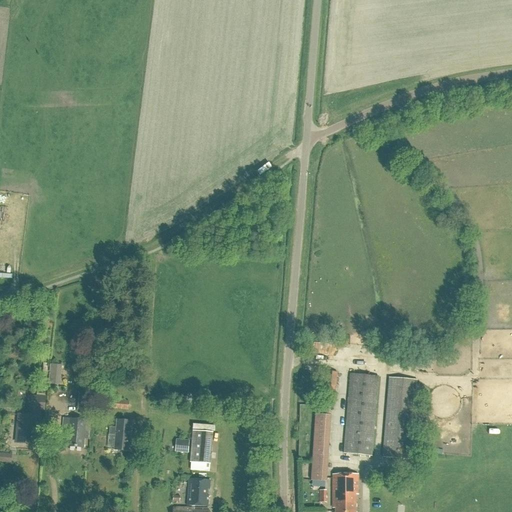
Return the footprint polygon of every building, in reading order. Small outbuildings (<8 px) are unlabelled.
[(50,365),(49,385),(60,386),(62,365),(50,365)] [(334,401),(335,387),(337,387),(338,373),(323,372),(322,386),(325,386),(324,400),(334,401)] [(343,454),(372,457),(379,377),(350,374),(343,454)] [(383,458),(411,460),(418,380),(389,378),(383,458)] [(79,393),(77,413),(93,414),(94,394),(79,393)] [(44,409),(45,397),(36,397),(35,398),(28,397),(27,416),(18,415),(15,442),(35,444),(38,409),(44,409)] [(110,400),(109,409),(128,410),(129,402),(110,400)] [(315,415),(311,481),(326,482),(331,416),(329,416),(318,415),(315,415)] [(62,419),(61,432),(68,432),(67,446),(82,447),(84,420),(69,419),(69,420),(62,419)] [(297,419),(295,485),(310,486),(312,419),(297,419)] [(130,452),(131,443),(129,443),(131,422),(116,420),(115,428),(109,427),(109,435),(115,436),(113,451),(130,452)] [(192,431),(190,463),(191,463),(210,465),(213,433),(192,431)] [(176,440),(175,452),(188,453),(189,441),(176,440)] [(0,453),(0,462),(11,463),(12,455),(0,453)] [(209,472),(210,465),(191,463),(190,471),(209,472)] [(358,496),(358,476),(333,476),(333,506),(336,505),(335,511),(354,511),(355,496),(358,496)] [(173,508),(173,511),(208,511),(209,509),(195,509),(195,507),(209,507),(209,496),(208,496),(208,490),(210,490),(211,480),(189,479),(187,506),(192,506),(192,509),(173,508)]
